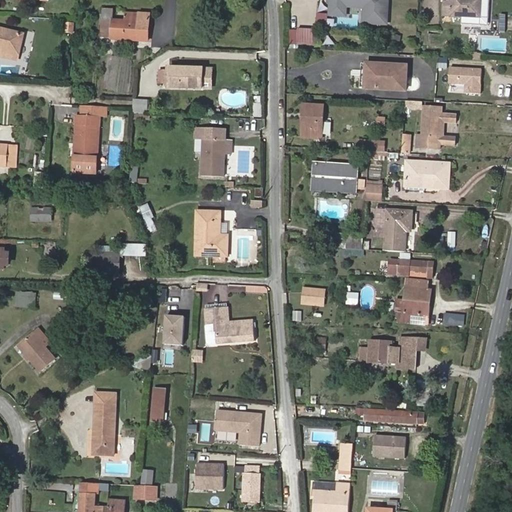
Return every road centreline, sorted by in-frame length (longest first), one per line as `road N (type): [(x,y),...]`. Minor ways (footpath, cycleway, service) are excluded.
road 1 (residential): [(276,280),(271,0)]
road 2 (secondary): [(457,511),(511,271)]
road 3 (residential): [(296,511),(276,280)]
